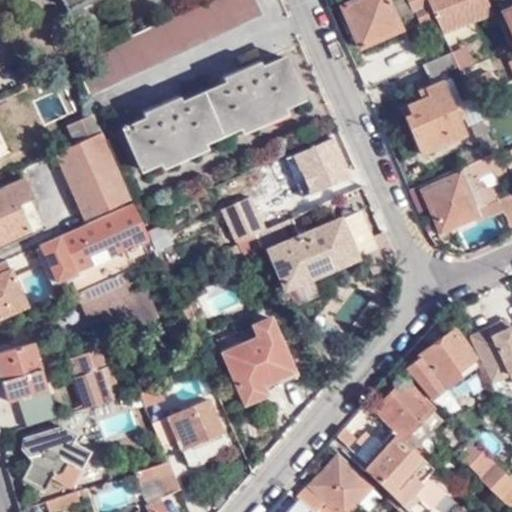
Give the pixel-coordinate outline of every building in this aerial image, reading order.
[(257,0),(202,0),(73,64),(86,95),(263,10),(257,0)] [(388,0),(352,0),(339,6),(357,47),(401,29),(388,0)] [(441,28),(428,0),(410,0),(411,0),(408,1),(417,23),(422,22),(427,35),(441,28)] [(428,0),(441,28),(442,31),(492,12),(487,0),(428,0)] [(20,59),(30,55),(19,27),(8,31),(20,59)] [(464,45),(451,51),(458,67),(459,69),(471,63),(464,45)] [(458,67),(451,51),(423,64),(430,78),(458,67)] [(301,97),(284,55),(259,65),(257,60),(220,76),(222,81),(180,101),(177,96),(140,112),(142,116),(131,121),(126,110),(115,115),(139,168),(301,97)] [(492,71),(465,83),(472,97),(499,85),(492,71)] [(443,81),(420,89),(422,98),(408,104),(412,113),(405,115),(420,152),(466,134),(443,81)] [(68,126),(77,144),(102,132),(94,113),(68,126)] [(77,144),(54,155),(83,220),(131,199),(102,132),(77,144)] [(332,137),(296,154),(313,193),(348,177),(332,137)] [(421,190),(439,230),(477,213),(475,208),(498,198),(497,197),(493,187),(481,184),(477,176),(491,170),(498,184),(508,179),(496,152),(457,169),(459,173),(421,190)] [(313,193),(296,154),(283,159),(300,199),(313,193)] [(32,200),(23,179),(0,189),(0,243),(30,230),(19,206),(32,200)] [(502,207),(510,226),(511,224),(511,190),(497,197),(498,198),(502,207)] [(498,198),(475,208),(477,213),(479,217),(502,207),(498,198)] [(73,275),(80,291),(106,279),(155,257),(139,218),(133,203),(60,236),(77,274),(73,275)] [(264,225),(256,205),(240,211),(249,231),(264,225)] [(286,289),(357,258),(340,217),(268,247),(286,289)] [(270,227),(275,240),(295,231),(290,218),(270,227)] [(275,240),(270,227),(255,233),(261,247),(275,240)] [(375,242),(377,248),(389,243),(387,240),(383,230),(382,231),(372,236),(375,242)] [(238,257),(258,248),(253,235),(232,244),(238,257)] [(53,284),(73,275),(77,274),(60,236),(36,246),(53,284)] [(361,248),(372,274),(397,263),(394,254),(389,243),(377,248),(375,242),(361,248)] [(139,278),(161,269),(155,257),(106,279),(112,291),(139,278)] [(8,259),(0,262),(0,281),(15,275),(8,259)] [(15,275),(0,281),(0,319),(29,307),(15,275)] [(117,303),(90,315),(101,341),(156,318),(139,278),(112,291),(117,303)] [(80,291),(73,294),(84,318),(90,315),(117,303),(112,291),(106,279),(80,291)] [(268,318),(249,326),(253,338),(236,344),(242,356),(223,365),(242,406),(264,396),(259,386),(291,371),(268,318)] [(511,325),(508,319),(489,328),(493,336),(511,326),(511,325)] [(489,328),(470,337),(491,383),(511,374),(511,373),(511,326),(493,336),(489,328)] [(421,357),(403,369),(430,402),(457,382),(463,390),(484,374),(453,331),(418,354),(421,357)] [(145,349),(140,341),(126,346),(130,355),(145,349)] [(19,399),(26,426),(57,417),(33,342),(0,351),(0,377),(8,402),(19,399)] [(217,353),(223,365),(242,356),(236,344),(217,353)] [(124,357),(120,347),(105,353),(109,363),(124,357)] [(77,377),(75,378),(85,406),(115,396),(100,348),(70,358),(71,361),(77,377)] [(58,384),(75,378),(77,377),(71,361),(52,367),(58,384)] [(153,386),(158,385),(155,377),(133,384),(137,391),(153,386)] [(402,380),(371,411),(412,450),(443,420),(402,380)] [(142,404),(162,397),(158,385),(153,386),(137,391),(142,404)] [(194,459),(226,445),(207,398),(149,421),(160,447),(176,441),(179,448),(180,448),(188,445),(194,459)] [(104,436),(136,427),(131,408),(98,417),(104,436)] [(510,505),(511,503),(511,481),(451,424),(443,433),(453,443),(450,446),(483,477),(481,480),(510,505)] [(63,475),(68,465),(77,445),(74,444),(79,435),(62,425),(22,439),(31,468),(23,483),(45,493),(54,476),(61,476),(63,475)] [(342,425),(334,434),(347,446),(355,438),(342,425)] [(361,468),(388,494),(420,461),(393,436),(361,468)] [(77,445),(68,465),(80,470),(89,452),(77,445)] [(186,462),(194,459),(188,445),(180,448),(186,462)] [(336,456),(297,499),(310,511),(319,511),(326,506),(333,511),(347,511),(369,490),(336,456)] [(420,461),(388,494),(399,504),(430,471),(420,461)] [(163,496),(178,490),(166,462),(151,467),(156,480),(163,496)] [(140,486),(156,480),(151,467),(135,473),(140,486)] [(310,511),(297,499),(284,511),(310,511)] [(165,511),(160,500),(145,507),(146,511),(165,511)]
